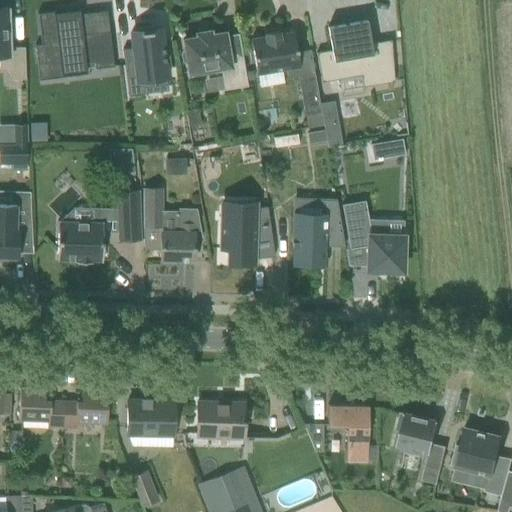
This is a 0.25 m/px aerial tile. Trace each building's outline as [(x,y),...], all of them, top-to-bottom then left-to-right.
[(25,79),(24,47),(8,48),(8,40),(9,40),(8,24),(7,24),(7,9),(0,9),(0,55),(7,55),(8,80),(25,79)] [(40,44),(35,45),(37,64),(58,61),(60,76),(86,73),(85,62),(94,61),(95,69),(113,66),(109,31),(108,31),(82,34),(79,15),(79,10),(54,13),(54,11),(37,13),(40,44)] [(331,50),(316,53),(321,82),(360,75),(362,87),(394,82),(390,40),(370,43),(365,20),(327,27),(331,50)] [(162,49),(160,28),(130,32),(132,48),(122,49),(128,96),(144,94),(142,80),(166,77),(165,68),(170,67),(168,49),(162,49)] [(196,38),(182,40),(188,74),(220,69),(224,91),(247,87),(241,53),(228,55),(224,33),(210,35),(210,31),(196,34),(196,38)] [(278,31),(264,34),(265,37),(250,40),(256,74),(299,66),(293,33),(278,35),(278,31)] [(321,113),(314,74),(297,77),(304,116),(321,113)] [(197,112),(185,115),(188,127),(199,125),(197,112)] [(321,113),(304,116),(306,128),(323,125),(323,124),(321,113)] [(336,122),(323,124),(323,125),(324,131),(325,140),(339,137),(336,122)] [(46,123),(30,123),(30,141),(46,141),(46,123)] [(26,125),(13,125),(14,146),(26,146),(26,125)] [(324,131),(307,134),(308,144),(326,142),(325,140),(324,131)] [(292,163),(295,176),(313,173),(305,134),(273,141),(278,166),(292,163)] [(401,140),(371,145),(373,160),(404,154),(401,140)] [(209,166),(211,177),(260,166),(255,141),(198,154),(201,167),(209,166)] [(14,146),(10,146),(10,163),(27,163),(26,146),(14,146)] [(131,149),(109,149),(110,169),(132,168),(131,149)] [(143,189),(143,227),(143,230),(144,250),(145,250),(145,247),(160,247),(160,261),(193,262),(194,236),(201,236),(196,209),(194,209),(179,208),(179,211),(161,211),(161,189),(143,189)] [(141,241),(138,190),(115,192),(116,209),(117,232),(118,242),(141,241)] [(0,256),(17,257),(18,246),(32,247),(30,194),(14,194),(13,204),(0,203),(0,256)] [(293,207),(290,264),(296,265),(321,265),(321,245),(344,246),(336,199),(325,199),(324,214),(294,213),(294,207),(293,207)] [(364,201),(341,204),(349,249),(362,247),(366,247),(366,267),(366,271),(370,271),(370,272),(371,272),(371,271),(377,271),(377,272),(378,272),(378,271),(403,271),(403,235),(385,235),(385,227),(369,227),(368,219),(364,201)] [(221,218),(220,249),(227,249),(227,263),(253,264),(253,260),(254,238),(271,235),(267,207),(255,208),(255,207),(238,206),(237,219),(221,218)] [(57,221),(56,260),(76,261),(76,263),(90,263),(90,261),(101,261),(102,223),(73,222),(66,215),(59,221),(57,221)] [(0,411),(9,412),(10,395),(2,395),(2,373),(0,372),(0,411)] [(62,427),(62,401),(44,400),(45,390),(19,389),(18,409),(18,419),(48,420),(47,426),(62,427)] [(81,402),(62,401),(62,427),(76,427),(76,421),(106,423),(107,393),(81,392),(81,402)] [(127,420),(126,434),(172,434),(173,421),(173,401),(149,401),(149,399),(140,398),(140,401),(127,400),(127,420)] [(197,402),(196,422),(196,435),(242,436),(243,403),(197,402)] [(327,405),(327,425),(343,425),(346,425),(346,461),(367,461),(367,446),(367,406),(367,405),(327,405)] [(403,413),(399,412),(395,428),(395,430),(399,431),(395,446),(404,448),(404,452),(424,457),(428,458),(429,454),(437,421),(403,413)] [(314,451),(322,451),(322,424),(303,424),(314,451)] [(455,445),(450,465),(454,466),(454,467),(487,475),(483,491),(502,495),(508,470),(511,459),(496,455),(500,436),(463,428),(459,446),(455,445)] [(10,431),(9,441),(21,442),(21,431),(10,431)] [(367,446),(367,461),(377,462),(377,446),(367,446)] [(425,464),(421,480),(436,484),(440,468),(438,467),(425,464)] [(207,511),(259,511),(241,466),(196,484),(207,511)] [(502,495),(497,511),(502,511),(508,511),(511,501),(511,500),(511,471),(508,470),(502,495)] [(141,504),(155,498),(144,471),(130,476),(141,504)] [(60,476),(60,485),(69,486),(69,476),(60,476)] [(487,492),(485,499),(497,502),(499,495),(487,492)] [(0,511),(18,511),(18,496),(5,497),(5,509),(0,509),(0,511)] [(18,511),(31,511),(31,496),(18,496),(18,511)] [(105,511),(103,503),(89,507),(84,504),(55,511),(105,511)]
